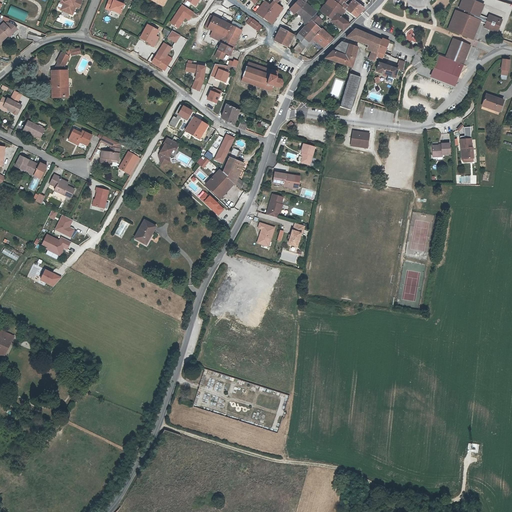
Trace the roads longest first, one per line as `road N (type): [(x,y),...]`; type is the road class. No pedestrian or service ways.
road 1 (tertiary): [(107,511),(160,422),(201,294),(253,193),(269,142)]
road 2 (track): [(160,422),(411,493),(471,490),(476,511)]
road 3 (residential): [(269,142),(235,129),(144,64),(81,37),(42,41),(0,76)]
road 4 (residential): [(281,107),(415,126),(435,114),(477,61),(511,49)]
road 5 (tertiary): [(281,107),(309,64),(377,0)]
